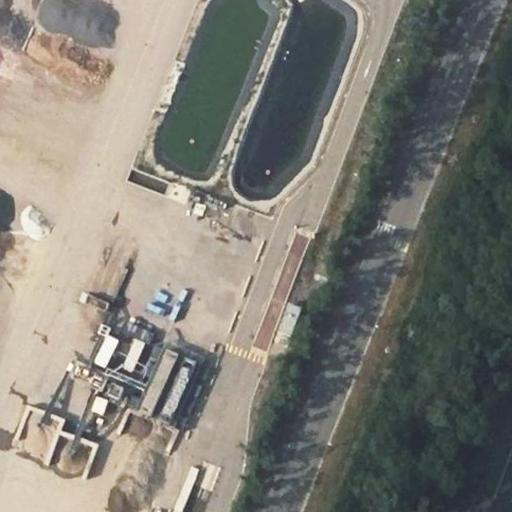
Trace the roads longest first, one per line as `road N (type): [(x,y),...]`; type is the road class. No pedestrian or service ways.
road 1 (unclassified): [(285,511),(486,0)]
road 2 (unknown): [(391,0),(197,511)]
road 3 (unknown): [(157,0),(0,412)]
